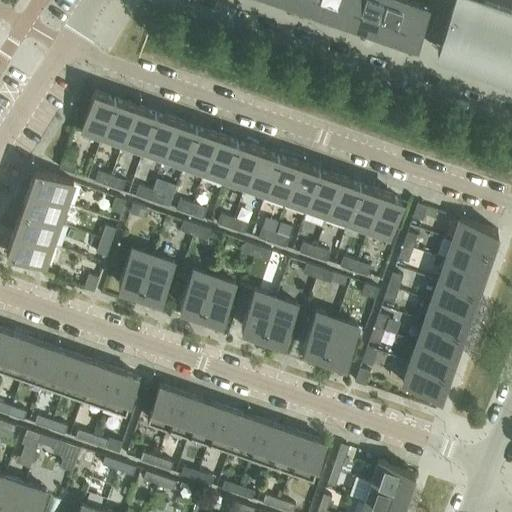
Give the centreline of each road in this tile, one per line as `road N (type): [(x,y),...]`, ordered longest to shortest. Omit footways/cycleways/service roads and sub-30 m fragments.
road 1 (residential): [(0,290),(487,463)]
road 2 (residential): [(67,44),(511,203)]
road 3 (residential): [(511,120),(169,0)]
road 4 (residential): [(0,148),(67,44)]
